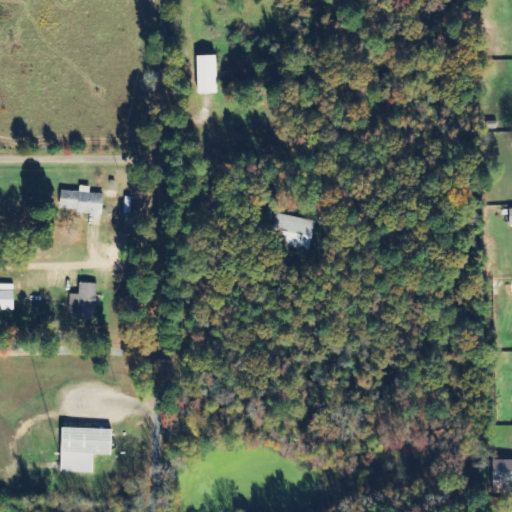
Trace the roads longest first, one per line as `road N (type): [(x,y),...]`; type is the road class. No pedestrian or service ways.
road 1 (residential): [(160,511),(171,0)]
road 2 (residential): [(0,141),(20,159),(168,160)]
road 3 (residential): [(166,269),(0,271)]
